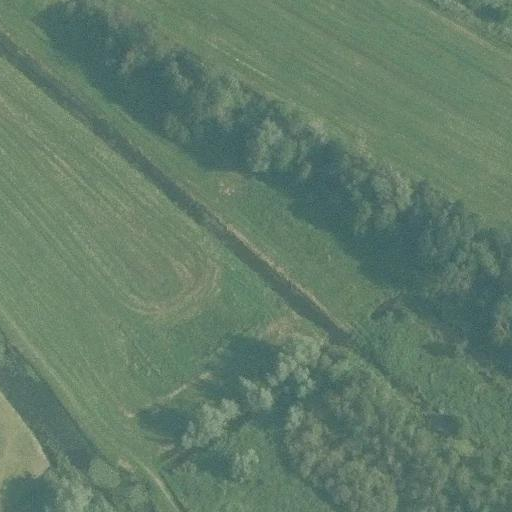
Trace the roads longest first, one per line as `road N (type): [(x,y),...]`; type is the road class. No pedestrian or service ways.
road 1 (track): [(176,511),(0,276)]
road 2 (unknown): [(340,0),(511,101)]
road 3 (track): [(511,64),(399,0)]
